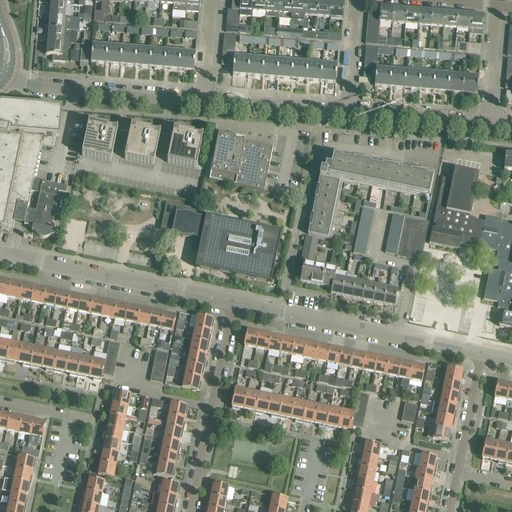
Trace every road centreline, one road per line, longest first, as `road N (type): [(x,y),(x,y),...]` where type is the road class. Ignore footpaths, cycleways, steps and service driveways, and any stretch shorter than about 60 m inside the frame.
road 1 (residential): [(480,354),(233,302)]
road 2 (residential): [(233,302),(0,254)]
road 3 (residential): [(190,511),(233,302)]
road 4 (residential): [(201,101),(50,88),(2,74)]
road 5 (residential): [(343,113),(201,101)]
road 6 (residential): [(484,125),(343,113)]
road 7 (residential): [(456,473),(480,354)]
